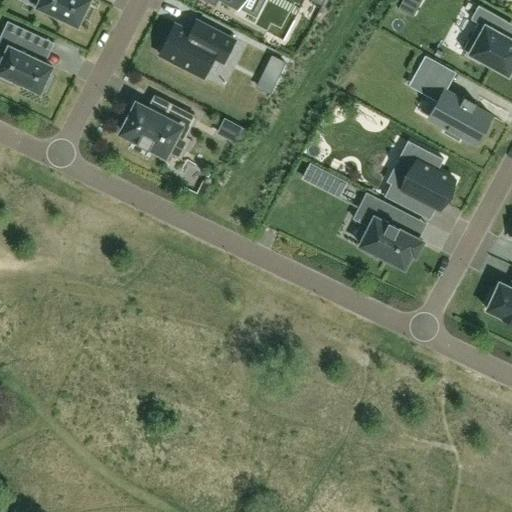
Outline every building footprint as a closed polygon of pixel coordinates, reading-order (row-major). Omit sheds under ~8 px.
[(36,0),(34,5),(78,26),(90,0),(36,0)] [(500,33),(507,21),(479,6),(471,19),(478,23),(463,50),(467,52),(466,55),(479,63),(481,60),(509,75),(511,69),(511,40),(500,33)] [(223,64),(236,40),(197,20),(191,32),(176,24),(159,55),(204,78),(214,59),(223,64)] [(43,39),(9,23),(0,41),(0,54),(5,57),(0,68),(0,73),(1,74),(0,76),(0,77),(12,83),(14,80),(42,93),(43,90),(47,92),(52,79),(49,77),(53,67),(34,59),(43,39)] [(426,57),(416,76),(426,81),(436,62),(426,57)] [(491,116),(475,108),(477,104),(464,97),(463,100),(445,91),(430,119),(447,128),(445,132),(459,140),(461,136),(476,144),(491,116)] [(163,118),(138,104),(134,113),(131,112),(125,123),(128,124),(123,133),(139,141),(139,142),(138,142),(138,143),(150,149),(151,148),(150,148),(151,147),(167,155),(181,128),(189,132),(196,117),(170,103),(163,118)] [(391,184),(385,197),(416,213),(422,201),(440,210),(446,199),(447,200),(449,195),(448,195),(456,180),(438,171),(444,159),(408,141),(407,142),(422,150),(412,169),(397,161),(387,182),(391,184)] [(367,193),(354,219),(370,227),(360,245),(364,247),(363,250),(376,257),(378,254),(404,267),(412,253),(415,255),(422,240),(399,229),(399,227),(397,226),(405,212),(367,193)] [(511,287),(502,283),(502,282),(500,282),(499,283),(499,284),(495,293),(492,291),(486,304),(489,305),(488,307),(487,307),(486,309),(488,310),(502,317),(511,322),(511,287)]
